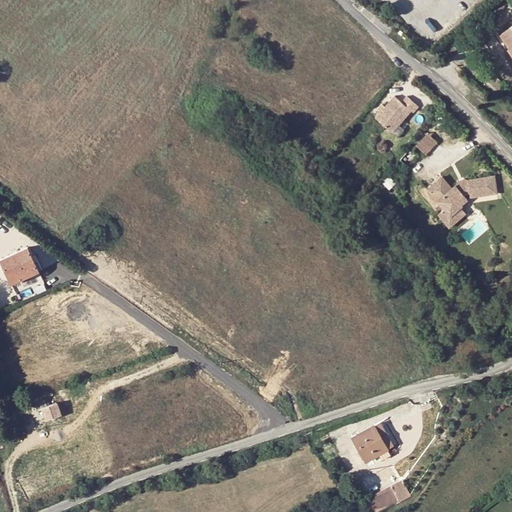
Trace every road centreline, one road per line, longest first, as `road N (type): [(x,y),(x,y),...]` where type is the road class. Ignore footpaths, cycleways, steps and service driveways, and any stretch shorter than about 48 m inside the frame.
road 1 (unclassified): [(49,511),(135,477),(511,359)]
road 2 (unclassified): [(511,152),(342,0)]
